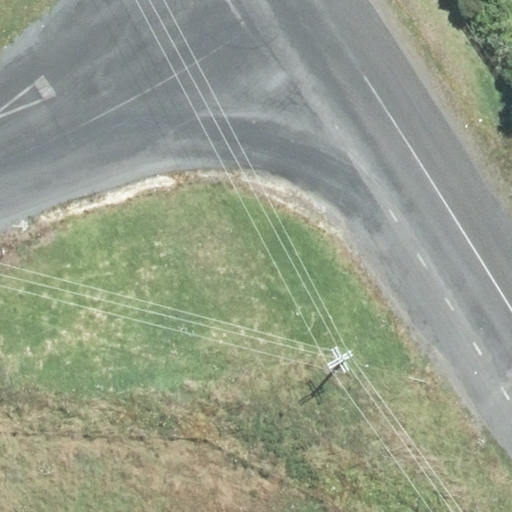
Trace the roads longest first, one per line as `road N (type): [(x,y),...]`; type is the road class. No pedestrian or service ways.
road 1 (unclassified): [(316,0),(511,367)]
road 2 (unclassified): [(195,0),(0,116)]
